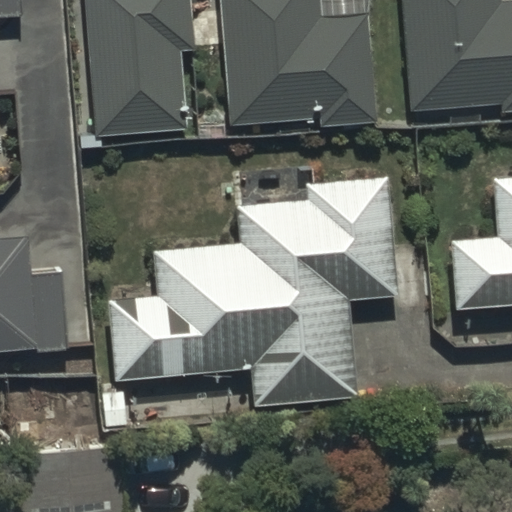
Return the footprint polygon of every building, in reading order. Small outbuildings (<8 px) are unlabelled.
[(0,0),(0,18),(20,17),(18,0),(0,0)] [(192,0),(84,0),(91,133),(185,128),(181,46),(194,46),(192,0)] [(318,0),(218,0),(228,120),(318,113),(319,122),(375,117),(366,11),(319,15),(318,0)] [(498,0),(401,0),(408,107),(499,102),(499,110),(511,108),(511,1),(498,2),(498,0)] [(105,299),(113,381),(252,367),(256,406),(358,396),(348,296),(395,292),(385,178),(305,185),(303,168),(234,175),(241,242),(156,250),(160,293),(105,299)] [(511,173),(490,176),(495,235),(449,240),(455,311),(511,306),(511,173)] [(28,236),(0,237),(0,351),(66,346),(60,271),(31,273),(28,236)] [(120,511),(116,442),(16,448),(20,511),(120,511)]
